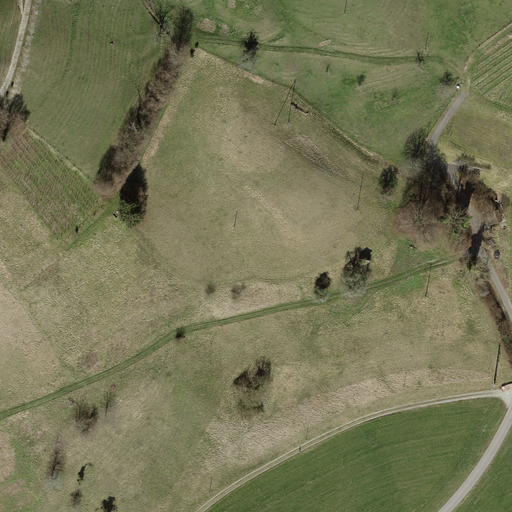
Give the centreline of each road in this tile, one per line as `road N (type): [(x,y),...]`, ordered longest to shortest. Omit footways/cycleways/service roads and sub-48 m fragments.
road 1 (track): [(200,511),(339,429),(402,407),(511,389)]
road 2 (unclassified): [(511,311),(468,205),(433,152),(469,74)]
road 3 (unclassified): [(444,511),(511,410)]
